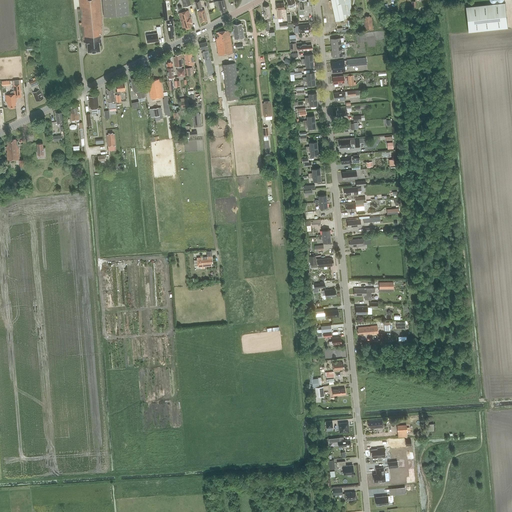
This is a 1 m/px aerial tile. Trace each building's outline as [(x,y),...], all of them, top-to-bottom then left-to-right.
[(102,26),(102,20),(100,0),(79,0),(84,42),(87,43),(88,51),(100,50),(100,45),(102,45),(101,34),(102,34),(102,26)] [(102,0),(104,16),(129,14),(127,0),(102,0)] [(199,0),(195,1),(200,22),(207,21),(204,10),(202,11),(199,0)] [(219,0),(220,1),(215,2),(214,3),(215,5),(216,6),(217,6),(218,9),(219,9),(219,11),(221,11),(221,12),(225,11),(225,9),(226,9),(224,0),(219,0)] [(293,4),(295,3),(294,0),(286,0),(291,11),(294,10),(293,4)] [(330,0),(335,22),(344,20),(343,14),(345,14),(346,16),(350,16),(350,13),(352,13),(351,2),(350,0),(330,0)] [(281,10),(285,9),(284,3),(276,4),(277,10),(278,19),(282,19),(281,10)] [(506,3),(466,7),(469,32),(509,28),(506,3)] [(192,23),(193,23),(191,17),(190,17),(189,10),(178,13),(183,28),(185,27),(186,30),(191,28),(190,26),(192,26),(192,23)] [(365,31),(373,30),(371,18),(370,18),(370,16),(365,17),(365,19),(364,19),(365,31)] [(235,40),(244,38),(243,28),(242,28),(241,24),(233,25),(234,29),(233,30),(235,40)] [(310,26),(308,26),(308,25),(298,26),(295,26),(296,28),(294,28),(294,33),(296,33),(299,33),(309,32),(309,31),(310,31),(310,26)] [(157,33),(147,35),(148,43),(159,41),(158,37),(162,37),(161,27),(157,27),(157,33)] [(218,56),(233,54),(229,30),(216,32),(217,39),(216,39),(218,56)] [(206,42),(199,44),(201,49),(205,48),(205,51),(203,52),(203,53),(202,53),(203,56),(204,56),(206,66),(209,76),(214,75),(213,66),(208,48),(208,47),(206,42)] [(192,54),(191,54),(190,52),(185,53),(186,55),(184,55),(186,67),(186,66),(186,68),(187,74),(191,74),(193,74),(192,66),(189,67),(189,66),(194,65),(193,58),(192,58),(192,54)] [(176,57),(174,58),(175,67),(177,67),(177,69),(178,76),(184,75),(183,69),(181,69),(181,67),(183,66),(182,55),(175,55),(176,57)] [(345,71),(344,61),(339,61),(339,62),(332,63),(333,72),(345,71)] [(236,63),(223,64),(226,100),(239,99),(236,63)] [(348,86),(355,85),(355,82),(354,82),(353,75),(347,76),(348,86)] [(143,82),(142,76),(134,78),(134,80),(131,81),(134,92),(136,91),(138,98),(145,97),(142,83),(143,82)] [(334,84),(344,83),(343,76),(333,77),(333,81),(333,82),(333,83),(333,84),(334,84)] [(35,79),(29,82),(33,92),(33,93),(34,96),(37,101),(43,98),(41,94),(42,94),(40,89),(35,79)] [(151,82),(148,83),(151,100),(164,97),(168,96),(167,92),(163,93),(161,82),(160,82),(160,79),(151,81),(151,82)] [(11,94),(6,95),(7,102),(8,102),(8,106),(10,106),(10,108),(15,107),(15,105),(16,105),(16,101),(17,101),(16,98),(21,97),(20,80),(13,81),(14,91),(12,91),(10,92),(11,94)] [(121,95),(120,92),(125,91),(124,83),(116,84),(117,92),(116,92),(117,95),(115,95),(116,102),(121,102),(120,95),(121,95)] [(115,100),(114,100),(114,94),(113,94),(112,88),(107,89),(107,94),(106,95),(107,101),(108,101),(109,109),(116,108),(115,100)] [(359,91),(345,92),(346,99),(350,99),(349,98),(359,97),(359,91)] [(346,100),(345,92),(334,93),(335,101),(346,100)] [(89,102),(89,109),(91,109),(92,116),(97,116),(98,116),(98,115),(97,109),(99,109),(98,97),(96,98),(96,96),(89,97),(89,102)] [(264,117),(272,116),(271,102),(269,103),(269,101),(265,102),(265,103),(263,103),(264,117)] [(71,121),(80,120),(79,112),(78,112),(77,107),(71,107),(71,113),(70,113),(71,121)] [(347,112),(351,112),(351,108),(347,109),(347,108),(337,109),(338,110),(336,110),(337,115),(338,115),(338,116),(347,115),(347,112)] [(194,127),(202,127),(200,114),(199,114),(198,112),(194,113),(194,115),(193,115),(194,127)] [(351,130),(354,130),(354,123),(350,124),(344,125),(344,126),(338,126),(339,133),(349,132),(349,130),(351,129),(351,130)] [(108,147),(115,146),(114,134),(113,134),(113,133),(108,133),(108,135),(107,135),(108,147)] [(8,160),(19,159),(18,148),(18,145),(18,141),(16,141),(16,139),(7,140),(8,146),(6,146),(8,160)] [(359,143),(364,142),(363,139),(341,141),(341,142),(339,142),(340,147),(341,147),(342,148),(350,147),(350,144),(355,143),(356,147),(359,147),(359,143)] [(351,161),(359,160),(359,155),(353,156),(353,157),(351,157),(351,156),(342,157),(342,158),(341,159),(341,163),(343,163),(343,164),(352,164),(351,161)] [(344,180),(357,179),(356,171),(342,172),(343,179),(344,179),(344,180)] [(357,187),(344,188),(344,194),(346,194),(346,196),(348,196),(348,197),(348,198),(349,198),(349,199),(354,198),(353,196),(358,196),(357,187)] [(347,206),(346,206),(346,211),(348,210),(348,212),(364,210),(363,203),(356,204),(347,205),(347,206)] [(349,228),(361,227),(360,219),(349,221),(349,222),(347,222),(348,227),(349,227),(349,228)] [(351,242),(349,242),(350,246),(351,246),(352,247),(364,246),(364,245),(367,245),(371,244),(371,239),(364,240),(364,239),(350,240),(351,242)] [(204,268),(204,267),(212,266),(212,263),(213,263),(212,251),(207,251),(207,257),(197,258),(198,267),(201,267),(201,268),(204,268)] [(332,264),(333,264),(333,260),(332,260),(331,258),(318,260),(319,267),(332,266),(332,264)] [(354,290),(354,294),(355,294),(355,295),(356,295),(356,296),(365,296),(365,300),(372,300),(371,292),(374,292),(374,288),(355,288),(355,290),(354,290)] [(326,298),(336,297),(335,290),(332,290),(331,289),(325,290),(322,291),(322,296),(326,296),(326,298)] [(359,336),(378,334),(377,326),(358,328),(358,330),(357,330),(358,334),(359,334),(359,336)] [(342,368),(343,368),(343,364),(341,364),(341,362),(332,363),(333,371),(342,370),(342,368)] [(316,397),(324,396),(323,386),(322,387),(319,387),(315,387),(316,397)] [(370,429),(383,428),(382,419),(369,421),(369,422),(368,422),(369,427),(370,427),(370,429)] [(348,422),(338,423),(339,433),(345,432),(345,433),(349,432),(348,422)] [(380,449),(371,450),(372,458),(378,458),(378,461),(382,460),(382,457),(385,457),(384,447),(379,448),(380,449)] [(345,461),(338,462),(338,467),(343,466),(344,474),(353,473),(353,465),(346,466),(345,461)] [(376,474),(373,474),(374,482),(379,482),(380,483),(384,483),(384,481),(385,481),(384,473),(383,468),(376,469),(376,474)] [(352,499),(356,499),(355,492),(351,492),(345,492),(346,500),(352,500),(352,499)] [(387,497),(376,498),(376,506),(388,505),(387,497)]
